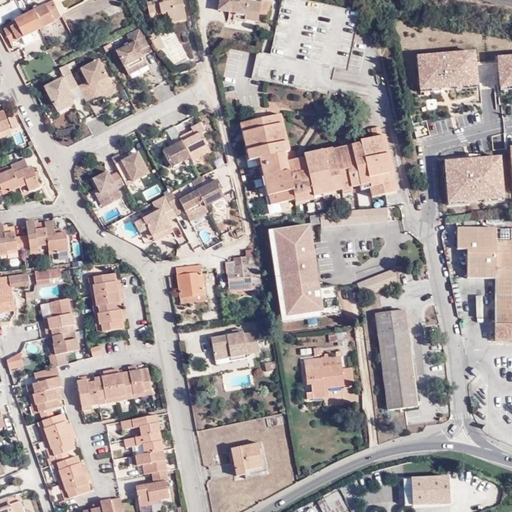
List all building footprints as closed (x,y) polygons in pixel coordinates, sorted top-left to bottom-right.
[(54,0),(51,0),(45,3),(16,19),(18,23),(5,29),(12,43),(56,21),(56,20),(63,17),(54,0)] [(163,15),(168,14),(171,24),(189,20),(185,0),(182,1),(178,2),(177,0),(152,0),(154,4),(148,6),(151,15),(152,15),(162,12),(163,15)] [(261,22),(262,18),(262,17),(261,6),(250,4),(250,0),(222,0),(220,12),(246,17),(245,22),(251,23),(261,22)] [(263,55),(258,82),(336,97),(342,69),(353,72),(365,13),(294,0),(287,0),(276,57),(263,55)] [(264,7),(262,17),(262,18),(262,17),(270,18),(273,4),(265,3),(264,7)] [(153,51),(140,27),(127,33),(132,42),(117,50),(130,75),(151,64),(146,54),(153,51)] [(158,43),(155,45),(160,55),(167,52),(161,41),(158,43)] [(416,51),(419,88),(477,85),(475,47),(416,51)] [(511,84),(511,51),(496,53),(498,86),(511,84)] [(79,85),(80,85),(88,101),(97,97),(98,99),(116,90),(100,58),(82,67),(88,81),(79,85)] [(76,60),(68,64),(71,69),(79,65),(76,60)] [(80,87),(68,64),(59,68),(64,77),(46,86),(59,111),(76,103),(77,102),(71,91),(80,87)] [(76,103),(59,111),(61,116),(78,107),(76,103)] [(19,113),(16,107),(13,106),(11,112),(13,116),(19,113)] [(0,111),(0,131),(11,127),(5,110),(0,111)] [(307,162),(296,165),(294,155),(291,156),(280,118),(240,128),(249,164),(259,162),(262,175),(267,173),(269,180),(271,188),(274,198),(276,207),(297,202),(298,204),(308,201),(316,199),(315,196),(323,193),(334,191),(342,188),(344,192),(354,190),(357,189),(361,187),(370,185),(371,189),(373,198),(393,194),(391,188),(395,187),(391,175),(394,175),(385,139),(383,139),(382,132),(371,135),(373,141),(360,144),(361,147),(353,149),(344,152),(334,154),(333,153),(306,159),(307,162)] [(192,127),(168,139),(171,143),(164,147),(173,166),(175,166),(176,169),(193,161),(191,157),(196,155),(199,161),(202,160),(203,161),(210,158),(209,156),(214,154),(202,128),(204,127),(200,120),(191,124),(192,127)] [(344,152),(353,149),(351,142),(342,145),(344,152)] [(112,153),(126,183),(127,183),(150,171),(138,148),(121,156),(118,150),(112,153)] [(511,160),(511,156),(511,154),(493,156),(494,163),(498,163),(499,160),(511,160)] [(511,155),(511,156),(511,160),(499,160),(498,163),(494,163),(494,174),(511,174),(511,155)] [(24,160),(12,165),(20,185),(26,183),(28,187),(29,190),(40,186),(32,165),(27,167),(24,160)] [(11,189),(20,185),(12,165),(2,169),(3,174),(0,174),(0,187),(1,187),(9,184),(11,189)] [(109,168),(93,176),(98,184),(93,187),(102,204),(122,194),(109,168)] [(173,189),(167,192),(175,205),(183,202),(191,218),(208,209),(198,186),(177,197),(173,189)] [(167,192),(153,200),(157,207),(132,220),(139,232),(141,231),(147,242),(174,228),(169,218),(178,213),(175,205),(167,192)] [(387,206),(320,212),(321,227),(389,221),(387,206)] [(29,236),(23,236),(24,244),(30,244),(31,247),(31,249),(39,248),(39,244),(48,243),(45,223),(40,223),(35,224),(35,220),(27,221),(29,236)] [(45,223),(48,243),(48,247),(49,248),(60,246),(60,251),(69,250),(67,232),(62,232),(62,228),(54,229),(54,222),(45,223)] [(16,245),(24,244),(23,236),(16,237),(15,230),(15,228),(7,229),(3,229),(3,224),(0,224),(0,254),(7,253),(6,250),(17,248),(16,245)] [(311,224),(269,230),(281,316),(323,311),(311,224)] [(494,339),(511,338),(511,229),(456,230),(455,251),(467,252),(467,280),(494,280),(494,339)] [(414,256),(425,254),(423,245),(412,246),(414,256)] [(256,250),(244,252),(245,257),(232,259),(232,262),(224,264),(225,277),(226,277),(228,293),(252,291),(251,280),(261,279),(256,250)] [(205,291),(201,262),(176,266),(181,295),(205,291)] [(35,277),(32,277),(33,280),(54,277),(53,269),(43,271),(43,272),(35,273),(35,277)] [(391,269),(355,284),(360,297),(396,282),(391,269)] [(357,281),(371,275),(370,270),(355,275),(357,281)] [(92,294),(122,289),(120,281),(116,282),(114,272),(88,276),(92,294)] [(0,311),(15,309),(11,288),(29,285),(27,273),(0,276),(0,311)] [(123,297),(122,289),(92,294),(95,313),(121,308),(119,298),(123,297)] [(125,307),(121,308),(95,313),(98,332),(124,328),(122,317),(127,316),(125,307)] [(50,334),(62,332),(73,330),(70,312),(47,317),(49,328),(50,334)] [(383,315),(375,316),(388,413),(405,411),(418,410),(405,312),(383,315)] [(62,332),(50,334),(46,335),(48,344),(52,343),(54,353),(78,348),(76,337),(64,339),(62,332)] [(233,339),(212,343),(216,365),(260,356),(260,354),(267,353),(266,345),(259,346),(257,336),(244,338),(243,333),(233,335),(233,339)] [(93,356),(101,355),(99,345),(91,346),(93,356)] [(324,385),(329,384),(354,380),(353,364),(342,365),(340,355),(304,361),(306,376),(312,376),(313,381),(314,389),(307,390),(307,398),(325,395),(324,390),(324,385)] [(128,366),(129,371),(133,392),(134,396),(144,395),(144,390),(151,389),(147,368),(142,369),(139,369),(138,367),(138,364),(128,366)] [(56,366),(34,371),(33,371),(36,382),(34,382),(37,393),(60,387),(61,387),(56,366)] [(120,370),(120,368),(110,370),(116,400),(127,398),(126,394),(133,392),(129,371),(124,372),(121,373),(120,370)] [(116,400),(110,370),(100,372),(100,374),(101,377),(95,378),(100,398),(104,398),(105,402),(116,400)] [(223,389),(253,387),(252,370),(222,372),(223,389)] [(98,400),(98,399),(93,378),(77,381),(82,406),(88,405),(99,404),(98,400)] [(29,384),(32,394),(37,393),(34,382),(29,384)] [(61,394),(60,387),(37,393),(32,394),(31,394),(34,405),(38,404),(40,412),(45,410),(50,409),(60,406),(59,399),(58,395),(60,394),(61,394)] [(0,427),(10,424),(1,397),(0,397),(0,427)] [(66,420),(64,414),(53,418),(48,419),(42,421),(45,428),(41,429),(45,439),(74,429),(72,423),(70,423),(67,424),(66,420)] [(160,431),(156,414),(120,421),(122,429),(135,427),(140,426),(141,435),(160,431)] [(57,455),(62,452),(67,451),(76,447),(73,441),(71,437),(75,436),(76,440),(78,440),(74,429),(45,439),(49,450),(53,448),(56,455),(57,455)] [(142,444),(143,453),(163,449),(160,431),(141,435),(137,436),(124,438),(125,447),(133,445),(142,444)] [(261,456),(264,455),(261,443),(233,449),(238,476),(247,474),(246,469),(263,466),(261,456)] [(133,445),(135,455),(143,453),(142,444),(133,445)] [(144,474),(151,472),(167,469),(163,449),(143,453),(135,455),(137,465),(142,464),(144,474)] [(69,457),(64,458),(59,460),(53,462),(60,480),(89,469),(86,461),(83,462),(79,453),(69,457)] [(137,465),(135,455),(127,456),(129,466),(137,465)] [(247,474),(247,476),(262,473),(264,472),(263,466),(246,469),(247,474)] [(67,498),(91,489),(89,483),(86,477),(89,476),(91,476),(89,469),(60,480),(67,498)] [(146,482),(136,484),(140,504),(151,502),(151,498),(161,496),(170,494),(167,478),(169,478),(167,469),(151,472),(153,481),(146,482)] [(436,502),(450,501),(448,475),(403,479),(404,505),(436,502)] [(321,495),(328,511),(339,511),(347,509),(337,488),(321,495)] [(123,511),(120,494),(107,498),(102,500),(102,502),(104,511),(123,511)] [(24,511),(25,511),(32,510),(28,500),(19,503),(17,496),(0,501),(0,511),(24,511)] [(95,506),(86,508),(86,511),(104,511),(102,502),(94,504),(95,506)]
